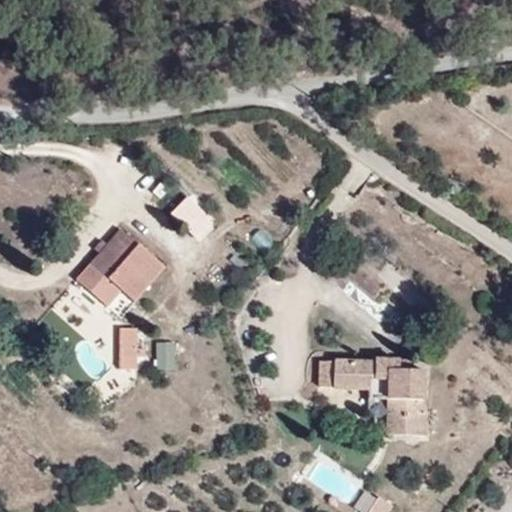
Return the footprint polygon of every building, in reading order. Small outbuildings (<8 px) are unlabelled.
[(220,217),(195,192),(173,214),(200,239),(220,217)] [(135,300),(164,266),(121,228),(76,279),(107,306),(122,288),(135,300)] [(137,368),(138,328),(120,328),(120,368),(137,368)] [(173,343),(157,343),(157,370),(174,369),(173,343)] [(446,425),(449,379),(436,378),(423,377),(424,364),(391,362),(391,369),(358,367),(355,398),(389,400),(388,412),(407,413),(406,423),(427,424),(424,446),(451,447),(453,425),(446,425)] [(436,378),(438,365),(424,364),(423,377),(436,378)] [(355,398),(358,367),(342,366),(340,397),(355,398)] [(424,446),(427,424),(406,423),(404,444),(424,446)]
